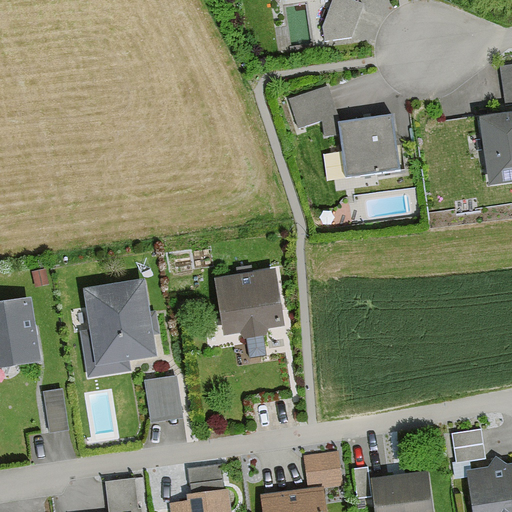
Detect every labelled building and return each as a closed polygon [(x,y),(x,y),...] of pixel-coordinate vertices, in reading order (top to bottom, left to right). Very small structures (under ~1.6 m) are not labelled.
[(362,11),(353,2),(352,0),(335,0),(321,31),(323,47),(352,43),(362,11)] [(511,107),(511,70),(500,72),(503,108),(511,107)] [(337,119),(327,92),(290,105),(299,132),(337,119)] [(511,187),(511,117),(483,122),(492,190),(511,187)] [(400,174),(394,123),(343,130),(349,180),(400,174)] [(285,331),(275,274),(215,285),(226,342),(244,338),(245,344),(270,340),(269,334),(285,331)] [(47,290),(45,276),(32,278),(35,292),(47,290)] [(147,285),(84,294),(90,336),(83,337),(89,382),(130,376),(129,364),(158,360),(147,285)] [(0,371),(42,365),(32,302),(0,307),(0,371)] [(182,424),(175,380),(143,385),(150,429),(182,424)] [(68,433),(62,393),(43,396),(49,436),(68,433)] [(485,464),(482,435),(452,438),(455,467),(485,464)] [(340,489),(337,457),(302,460),(305,492),(340,489)] [(511,511),(511,469),(510,470),(498,463),(489,472),(470,475),(474,511),(511,511)] [(221,495),(218,470),(187,473),(189,498),(186,498),(187,506),(170,508),(170,511),(231,511),(229,494),(221,495)] [(371,500),(367,472),(353,474),(356,502),(371,500)] [(434,511),(431,478),(374,483),(377,511),(434,511)] [(106,511),(139,511),(136,483),(103,488),(106,511)] [(261,511),(326,511),(324,492),(260,499),(261,511)]
